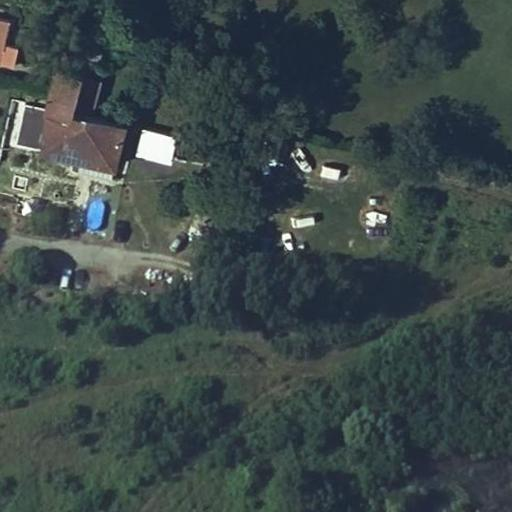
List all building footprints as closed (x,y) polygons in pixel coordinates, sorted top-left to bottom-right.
[(0,26),(0,67),(13,71),(17,53),(4,50),(8,29),(0,26)] [(53,100),(47,122),(72,131),(76,119),(85,86),(82,84),(59,79),(55,93),(53,100)] [(12,152),(37,159),(41,141),(47,122),(20,116),(12,152)] [(41,141),(37,159),(140,184),(144,167),(152,137),(76,119),(72,131),(47,122),(41,141)] [(189,144),(152,137),(144,167),(181,177),(189,144)] [(31,187),(27,205),(56,213),(57,204),(60,204),(62,196),(31,187)]
